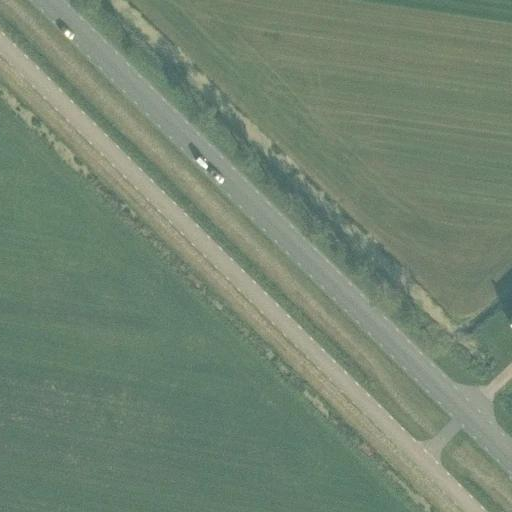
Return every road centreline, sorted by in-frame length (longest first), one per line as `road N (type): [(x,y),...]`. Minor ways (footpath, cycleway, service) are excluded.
road 1 (unclassified): [(475,511),(0,42)]
road 2 (primary): [(511,458),(46,0)]
